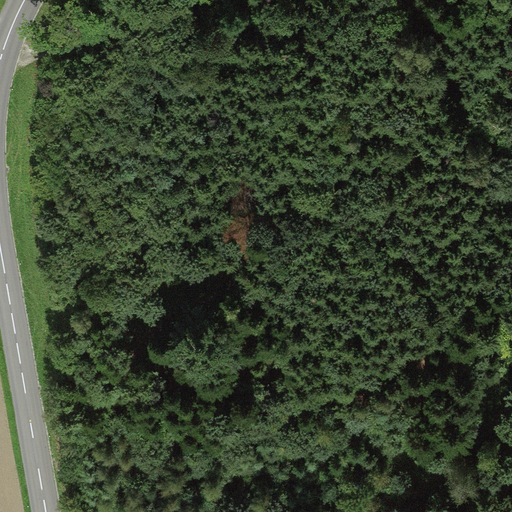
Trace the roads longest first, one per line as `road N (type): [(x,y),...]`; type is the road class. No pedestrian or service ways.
road 1 (tertiary): [(46,511),(0,220)]
road 2 (track): [(207,0),(2,69)]
road 3 (track): [(384,511),(416,500),(511,395)]
